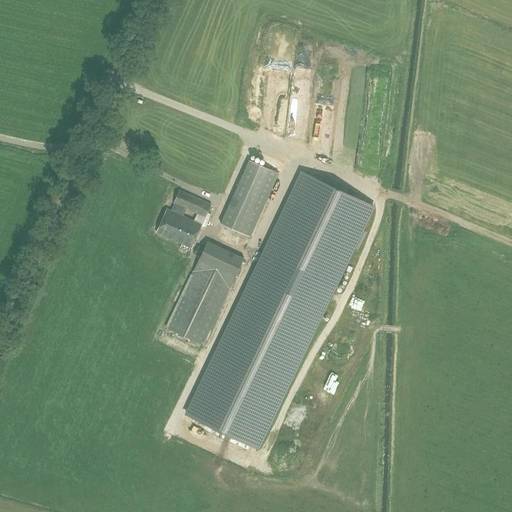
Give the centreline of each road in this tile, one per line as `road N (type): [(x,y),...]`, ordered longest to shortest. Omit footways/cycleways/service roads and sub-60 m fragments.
road 1 (track): [(511,242),(115,82)]
road 2 (tertiary): [(0,342),(84,153)]
road 3 (tertiary): [(84,153),(154,0)]
